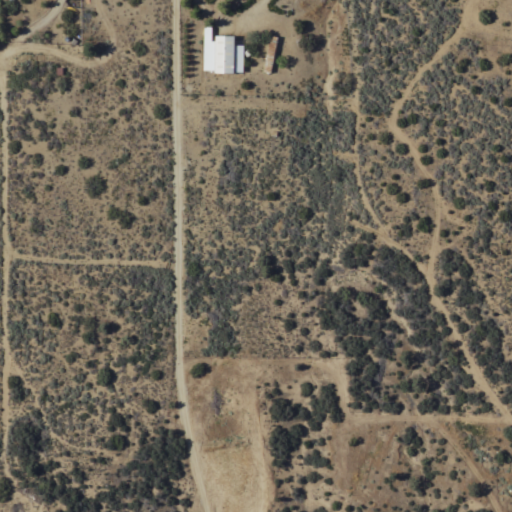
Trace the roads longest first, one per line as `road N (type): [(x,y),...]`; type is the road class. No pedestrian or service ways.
road 1 (residential): [(204,511),(175,367),(173,0)]
road 2 (residential): [(0,74),(4,250)]
